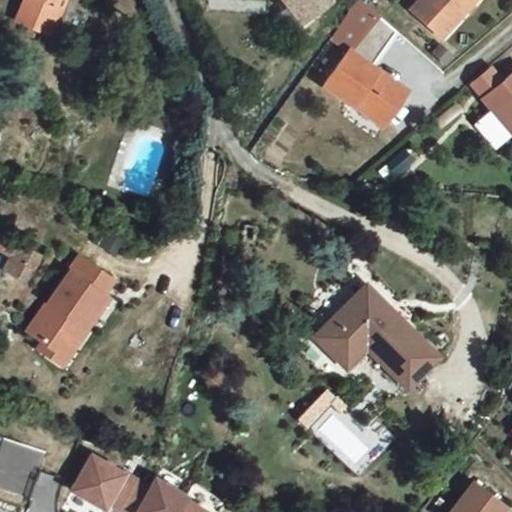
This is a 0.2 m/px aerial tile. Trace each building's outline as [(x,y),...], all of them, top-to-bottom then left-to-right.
[(41,0),(36,14),(58,23),(66,0),(73,0),(79,3),(80,0),(41,0)] [(79,3),(73,0),(66,0),(58,23),(69,27),(79,3)] [(327,1),(326,0),(269,0),(286,21),(295,14),(309,15),(314,22),(326,13),(327,1)] [(446,0),(419,28),(450,54),(499,0),(446,0)] [(297,35),(314,22),(309,15),(295,14),(286,21),(297,35)] [(353,102),(357,96),(384,115),(407,83),(352,45),(326,81),(353,102)] [(493,115),(478,129),(500,152),(511,139),(511,74),(481,101),(493,115)] [(405,148),(386,163),(397,176),(415,161),(405,148)] [(6,229),(0,236),(0,245),(19,257),(11,270),(32,280),(47,252),(6,229)] [(120,275),(87,253),(38,329),(52,338),(70,349),(110,289),(120,275)] [(319,330),(351,363),(372,340),(412,381),(443,347),(372,277),(319,330)] [(76,363),(120,295),(110,289),(70,349),(52,338),(47,347),(76,363)] [(99,511),(102,511),(124,471),(87,452),(65,491),(99,511)] [(172,511),(181,494),(145,475),(123,511),(172,511)] [(508,511),(511,508),(511,499),(485,478),(457,511),(508,511)] [(206,511),(184,500),(176,511),(206,511)]
